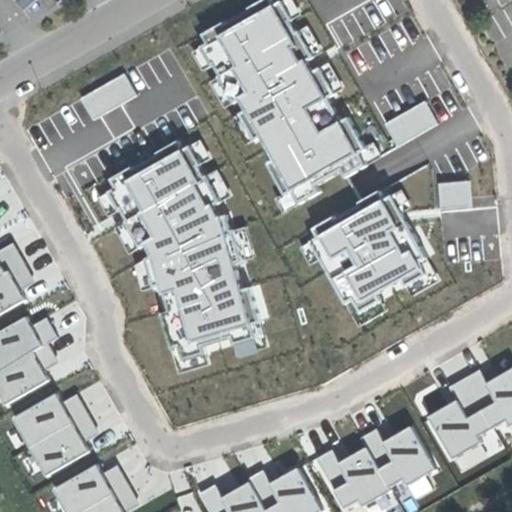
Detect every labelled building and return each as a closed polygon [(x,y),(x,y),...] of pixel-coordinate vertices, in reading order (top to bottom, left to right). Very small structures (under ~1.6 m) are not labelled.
[(16,0),(25,11),(38,0),(16,0)] [(374,150),(298,0),(266,0),(207,33),(242,131),(293,200),(374,150)] [(99,118),(141,92),(129,72),(87,97),(99,118)] [(392,122),(404,145),(443,122),(431,100),(392,122)] [(243,203),(200,129),(111,181),(153,260),(183,378),(275,347),(240,242),(254,237),(243,203)] [(476,204),(475,180),(446,181),(447,205),(476,204)] [(448,278),(398,191),(315,239),(368,327),(448,278)] [(0,315),(28,299),(23,290),(37,282),(15,243),(0,251),(0,315)] [(29,316),(0,332),(0,366),(2,370),(0,370),(0,389),(9,405),(52,380),(47,370),(61,362),(50,343),(60,337),(49,317),(34,326),(29,316)] [(460,400),(432,416),(457,458),(485,442),(482,436),(510,419),(511,422),(511,370),(490,383),(483,369),(452,387),(460,400)] [(60,393),(16,418),(49,476),(93,451),(87,442),(102,433),(80,394),(65,402),(60,393)] [(335,449),(319,458),(348,508),(362,500),(366,506),(395,490),(393,487),(407,479),(410,485),(439,469),(415,426),(396,437),(387,442),(379,429),(364,438),(369,447),(343,462),(335,449)] [(100,464),(57,489),(70,511),(128,511),(143,504),(120,465),(106,473),(100,464)] [(218,484),(202,493),(212,511),(322,511),(326,510),(301,467),(273,483),(266,470),(250,479),(252,482),(225,497),(218,484)]
